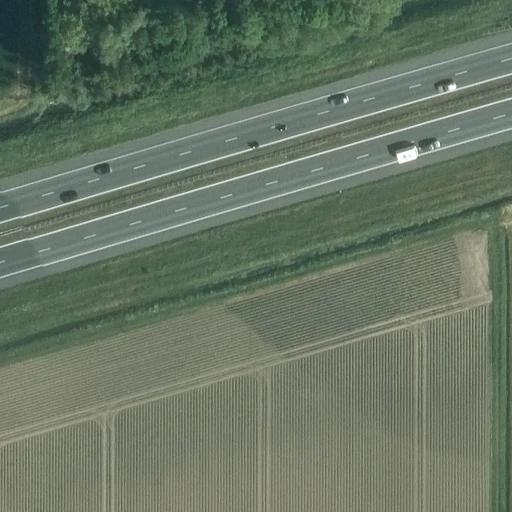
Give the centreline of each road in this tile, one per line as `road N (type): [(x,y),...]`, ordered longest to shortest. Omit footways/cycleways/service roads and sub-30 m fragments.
road 1 (motorway): [(511,60),(0,209)]
road 2 (motorway): [(0,264),(511,115)]
